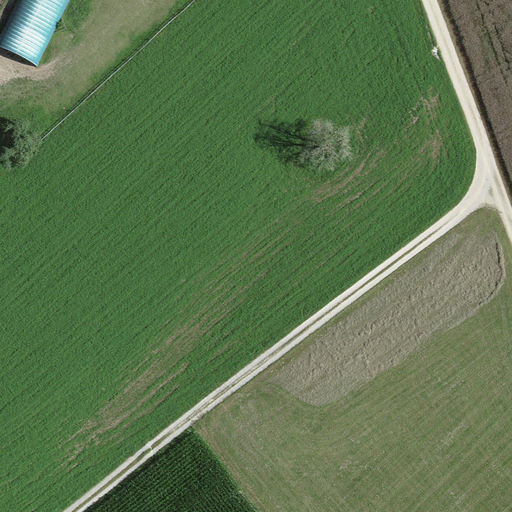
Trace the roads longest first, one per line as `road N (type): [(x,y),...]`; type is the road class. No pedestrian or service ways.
road 1 (track): [(486,155),(482,189),(466,211),(80,511)]
road 2 (track): [(486,155),(428,0)]
